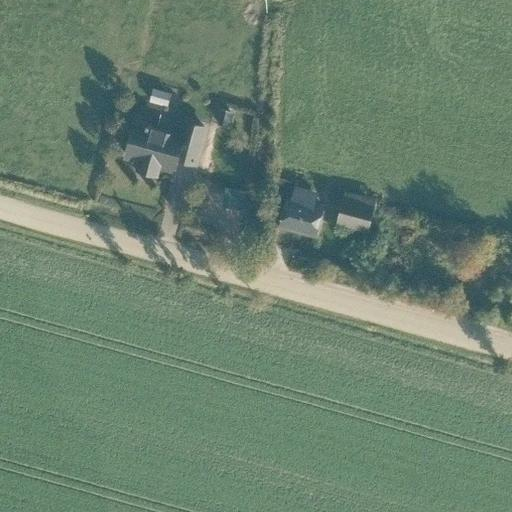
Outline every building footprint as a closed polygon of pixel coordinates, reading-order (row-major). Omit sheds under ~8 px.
[(154,86),(152,98),(171,102),(173,90),(154,86)] [(186,130),(136,120),(127,165),(183,176),(185,163),(202,166),(210,125),(187,121),(186,130)] [(241,203),(245,187),(233,184),(229,200),(241,203)] [(384,201),(347,192),(340,221),(378,229),(384,201)] [(323,234),(329,207),(296,199),(290,226),(323,234)] [(511,257),(504,255),(500,275),(511,277),(511,257)]
